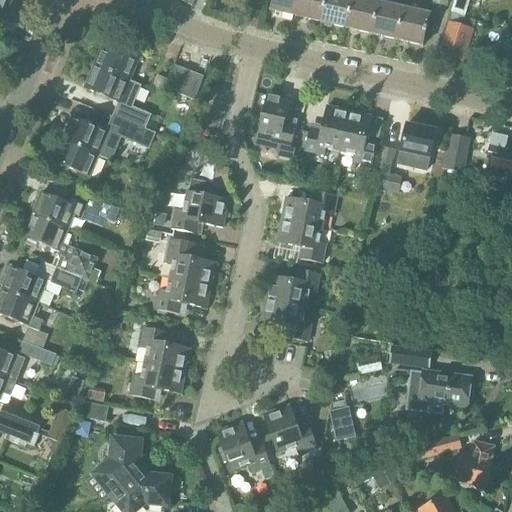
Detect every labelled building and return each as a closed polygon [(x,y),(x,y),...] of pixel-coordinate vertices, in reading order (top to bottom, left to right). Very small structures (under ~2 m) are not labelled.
[(0,0),(0,9),(2,10),(3,8),(7,10),(11,0),(0,0)] [(295,18),(299,0),(272,0),(270,12),(295,18)] [(299,0),(295,18),(321,24),(326,0),(299,0)] [(326,0),(321,24),(346,30),(352,0),(326,0)] [(366,0),(352,0),(346,30),(371,36),(379,3),(366,0)] [(469,0),(455,0),(451,14),(465,18),(470,0),(469,0)] [(379,3),(371,36),(396,41),(404,9),(379,3)] [(404,9),(396,41),(422,47),(430,15),(404,9)] [(459,18),(456,26),(448,23),(438,56),(464,64),(473,31),(475,23),(459,18)] [(130,83),(142,87),(130,81),(140,59),(105,44),(95,68),(130,83)] [(174,66),(169,79),(166,89),(191,98),(199,75),(174,66)] [(130,83),(95,68),(86,89),(121,104),(114,119),(154,136),(155,134),(146,130),(152,116),(133,108),(142,87),(130,83)] [(166,89),(169,79),(158,75),(152,89),(164,93),(166,89)] [(258,134),(255,147),(278,152),(280,146),(290,149),(295,125),(284,123),(290,98),(268,93),(258,134)] [(339,153),(349,112),(327,107),(322,132),(310,129),(305,152),(324,156),(326,150),(339,153)] [(349,112),(339,153),(353,156),(352,163),(372,168),(377,144),(366,142),(372,117),(349,112)] [(63,142),(98,157),(99,155),(111,161),(121,137),(148,149),(154,136),(114,119),(108,133),(74,118),(63,142)] [(444,133),(408,125),(399,165),(428,171),(433,147),(441,148),(444,133)] [(444,170),(464,174),(471,140),(451,136),(444,170)] [(493,155),(502,157),(501,160),(511,162),(511,148),(503,147),(504,143),(491,141),(488,154),(493,155)] [(98,157),(63,142),(54,163),(89,178),(98,157)] [(391,176),(396,151),(383,148),(375,188),(401,193),(404,178),(391,176)] [(188,193),(187,193),(183,212),(176,210),(172,231),(196,235),(198,224),(222,229),(228,201),(210,197),(213,184),(191,180),(188,193)] [(286,198),(281,222),(322,231),(326,215),(333,217),(337,197),(312,192),(310,203),(286,198)] [(81,220),(103,229),(106,221),(114,225),(120,212),(85,198),(82,206),(66,200),(65,203),(42,194),(38,202),(34,203),(31,210),(34,214),(33,216),(68,231),(73,217),(81,220)] [(68,231),(33,216),(24,239),(59,253),(68,231)] [(322,231),(281,222),(277,244),(301,249),(298,260),(323,264),(326,245),(320,244),(322,231)] [(162,233),(148,231),(146,242),(160,244),(162,233)] [(211,288),(216,264),(197,260),(198,255),(200,256),(202,246),(168,239),(163,264),(172,266),(170,279),(211,288)] [(61,254),(54,270),(81,280),(81,279),(89,282),(94,269),(88,267),(88,265),(61,254)] [(76,295),(81,280),(54,270),(49,284),(46,282),(11,268),(8,277),(3,277),(0,285),(3,288),(2,291),(37,304),(42,292),(58,298),(61,289),(76,295)] [(266,300),(306,309),(309,294),(316,295),(320,275),(297,271),(295,282),(270,277),(266,300)] [(170,279),(167,293),(160,291),(157,311),(179,315),(182,304),(207,309),(211,288),(170,279)] [(37,304),(2,291),(0,296),(0,315),(39,332),(43,322),(32,318),(37,304)] [(306,309),(266,300),(261,323),(285,327),(283,339),(308,345),(312,323),(304,322),(306,309)] [(145,365),(186,374),(191,350),(165,345),(168,334),(145,329),(140,349),(148,351),(145,365)] [(56,355),(22,343),(19,354),(52,366),(56,355)] [(77,343),(70,362),(92,370),(99,352),(77,343)] [(430,371),(432,352),(392,347),(389,366),(430,371)] [(0,351),(0,376),(15,383),(24,361),(0,351)] [(186,374),(145,365),(142,379),(134,377),(130,397),(155,402),(157,391),(181,396),(186,374)] [(421,413),(443,417),(444,405),(466,408),(471,379),(448,376),(448,377),(426,374),(426,375),(411,380),(421,413)] [(15,383),(0,376),(0,402),(4,393),(10,395),(15,383)] [(77,416),(105,422),(108,408),(83,402),(77,416)] [(0,420),(37,435),(42,423),(28,417),(29,415),(6,406),(0,420)] [(298,431),(290,407),(263,417),(277,456),(295,450),(298,458),(317,451),(308,427),(298,431)] [(37,435),(0,420),(0,433),(7,436),(5,440),(26,449),(27,446),(30,447),(30,446),(34,448),(39,436),(37,435)] [(251,447),(243,424),(215,434),(229,473),(249,466),(252,474),(270,467),(261,444),(251,447)] [(459,455),(457,448),(460,448),(457,436),(410,450),(413,459),(444,452),(441,472),(444,480),(454,483),(454,481),(473,486),(474,489),(482,491),(485,489),(486,489),(492,465),(490,464),(494,448),(478,445),(477,448),(473,447),(472,449),(468,448),(467,452),(471,453),(470,458),(459,455)] [(102,504),(111,497),(143,471),(138,465),(141,444),(114,441),(112,459),(111,459),(111,462),(108,465),(109,465),(86,483),(102,504)] [(340,448),(331,451),(333,460),(342,458),(340,448)] [(379,463),(391,485),(403,479),(392,457),(379,463)] [(391,485),(379,463),(351,477),(356,488),(373,479),(380,491),(391,485)] [(143,471),(111,497),(123,511),(136,511),(143,507),(143,508),(146,506),(149,506),(149,505),(167,507),(170,480),(148,478),(143,471)] [(331,511),(348,511),(338,492),(324,499),(331,511)] [(35,511),(39,505),(19,497),(14,510),(18,511),(35,511)] [(456,511),(457,511),(455,511),(450,511),(443,498),(420,511),(456,511)]
